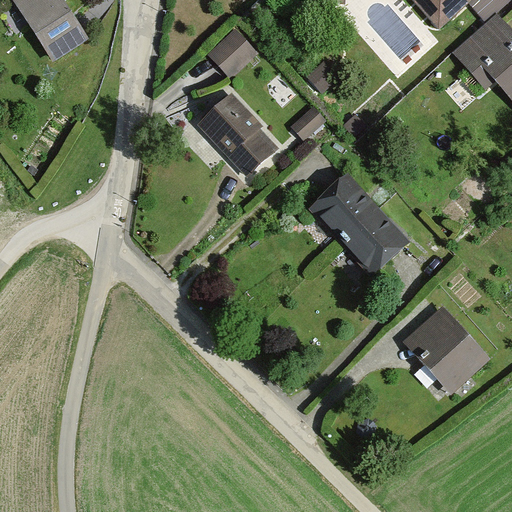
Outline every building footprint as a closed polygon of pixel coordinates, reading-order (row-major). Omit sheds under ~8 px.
[(61,0),(9,0),(48,58),(84,34),(61,0)] [(411,0),(443,32),(485,4),(480,0),(411,0)] [(511,36),(498,20),(464,48),(511,107),(511,36)] [(236,30),(207,56),(230,82),(258,55),(236,30)] [(234,98),(201,130),(251,183),(284,152),(234,98)] [(313,108),(291,128),(305,144),(327,124),(313,108)] [(350,176),(311,212),(376,283),(416,246),(350,176)] [(444,313),(405,349),(434,380),(473,344),(444,313)]
